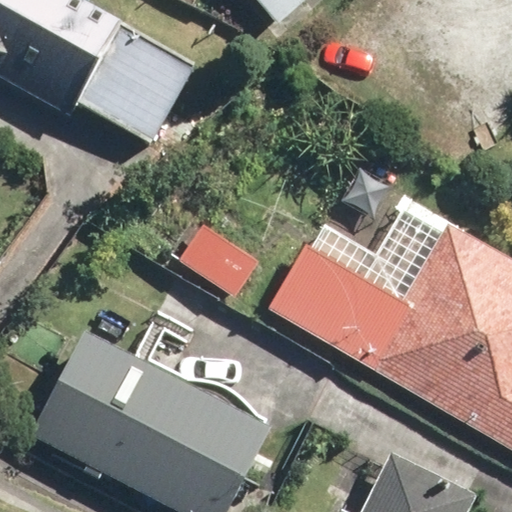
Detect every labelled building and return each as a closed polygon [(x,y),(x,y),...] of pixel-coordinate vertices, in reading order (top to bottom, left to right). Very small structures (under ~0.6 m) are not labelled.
[(0,0),(0,78),(76,120),(88,106),(155,142),(200,66),(89,0),(0,0)] [(257,0),(282,29),(318,0),(257,0)] [(202,225),(177,261),(235,300),(260,265),(202,225)] [(305,245),(267,309),(511,453),(511,261),(450,225),(404,303),(305,245)] [(69,338),(32,319),(12,358),(49,377),(69,338)] [(88,332),(33,435),(178,511),(232,511),(276,432),(88,332)] [(394,456),(364,511),(471,511),(477,500),(394,456)]
